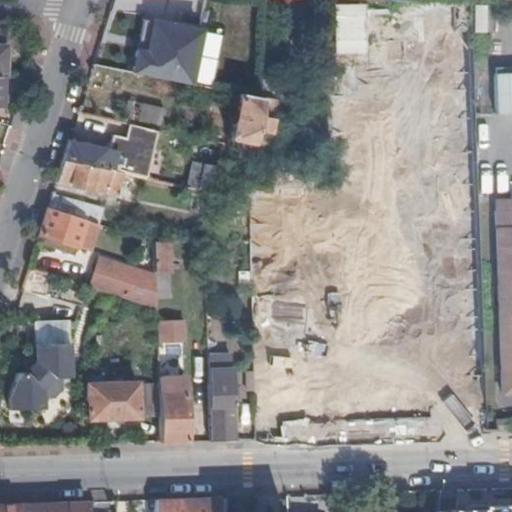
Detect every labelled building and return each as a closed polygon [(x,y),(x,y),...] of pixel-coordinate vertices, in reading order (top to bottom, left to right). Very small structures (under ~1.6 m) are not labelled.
[(159,4),(159,0),(113,0),(105,27),(101,40),(122,47),(136,0),(145,0),(151,0),(151,4),(159,4)] [(473,2),(472,33),(486,34),(488,3),(473,2)] [(19,22),(0,21),(0,77),(1,77),(3,43),(19,44),(19,22)] [(150,60),(98,49),(92,66),(146,77),(150,60)] [(261,90),(262,63),(253,62),(252,90),(261,90)] [(511,73),(494,74),(495,116),(511,115),(511,73)] [(274,102),(261,99),(239,96),(230,140),(240,142),(237,157),(249,159),(252,145),(264,147),(274,102)] [(125,102),(121,122),(158,129),(162,109),(125,102)] [(102,133),(105,119),(77,113),(73,127),(102,133)] [(132,176),(153,180),(156,167),(114,158),(114,152),(109,152),(109,150),(68,142),(63,162),(132,176)] [(132,176),(63,162),(56,182),(118,195),(121,179),(132,181),(132,176)] [(212,190),(216,174),(217,170),(192,164),(187,187),(202,190),(212,190)] [(247,189),(268,189),(267,175),(216,174),(212,190),(243,189),(247,189)] [(388,180),(326,181),(327,224),(389,223),(388,180)] [(243,202),(243,189),(212,190),(202,190),(202,205),(243,202)] [(76,203),(52,195),(47,209),(85,221),(88,212),(75,208),(76,203)] [(85,221),(47,209),(39,236),(76,248),(83,226),(89,228),(91,223),(85,221)] [(511,211),(497,212),(502,394),(511,393),(511,211)] [(393,264),(338,265),(340,376),(319,376),(319,392),(297,393),(297,435),(345,434),(344,419),(397,418),(395,329),(446,328),(444,240),(393,241),(393,264)] [(169,273),(168,241),(153,241),(154,262),(154,274),(169,273)] [(179,249),(204,248),(203,241),(196,241),(179,241),(179,249)] [(100,292),(155,309),(154,274),(154,262),(146,260),(142,272),(102,259),(92,289),(100,292)] [(296,314),(329,311),(327,285),(294,287),(296,314)] [(273,354),(272,294),(250,294),(251,354),(273,354)] [(157,317),(156,339),(183,340),(184,319),(157,317)] [(68,377),(67,342),(33,344),(34,361),(24,372),(15,372),(7,395),(7,409),(41,409),(41,398),(50,398),(61,386),(61,377),(68,377)] [(211,442),(232,441),(231,363),(208,363),(211,442)] [(158,379),(166,379),(166,365),(157,365),(158,379)] [(160,444),(187,443),(185,394),(181,394),(181,390),(173,389),(173,378),(166,379),(158,379),(158,385),(159,416),(160,444)] [(137,417),(159,416),(158,385),(136,386),(135,383),(85,385),(86,421),(137,420),(137,417)] [(511,419),(497,420),(497,432),(511,431),(511,419)] [(220,511),(222,498),(169,500),(156,500),(155,511),(220,511)] [(511,511),(511,499),(436,502),(435,511),(511,511)] [(86,511),(88,502),(79,502),(65,503),(64,511),(86,511)] [(64,511),(65,503),(38,504),(17,504),(15,511),(64,511)]
